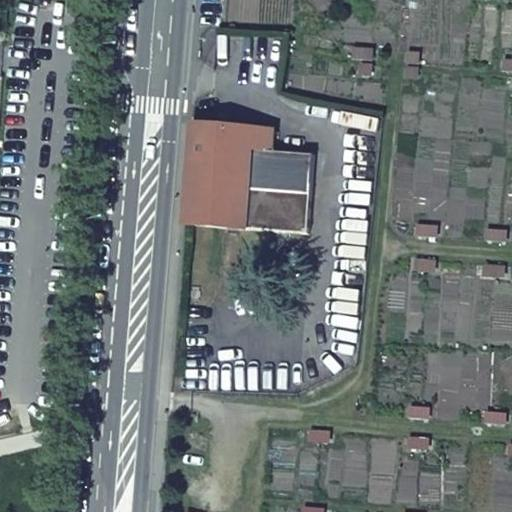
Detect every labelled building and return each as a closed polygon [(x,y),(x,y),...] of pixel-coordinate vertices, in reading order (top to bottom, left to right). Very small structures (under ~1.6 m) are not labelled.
[(373,49),(353,48),(352,60),(372,60),(373,49)] [(419,52),(407,52),(406,64),(418,64),(419,52)] [(511,61),(502,61),(502,73),(511,73),(511,61)] [(372,65),(360,64),(359,76),(371,77),(372,65)] [(418,68),(406,68),(406,79),(418,80),(418,68)] [(194,125),(186,225),(310,235),(316,156),(275,153),(276,132),(194,125)] [(437,227),(418,226),(417,238),(437,239),(437,227)] [(506,231),(486,230),(486,242),(505,243),(506,231)] [(435,260),(415,259),(414,270),(434,271),(435,260)] [(503,266),(483,265),(482,277),(502,278),(503,266)] [(429,409),(409,408),(409,420),(429,421),(429,409)] [(504,415),(485,414),(484,426),(504,427),(504,415)] [(329,433),(309,432),(309,444),(329,445),(329,433)] [(428,439),(408,438),(408,450),(428,451),(428,439)]
